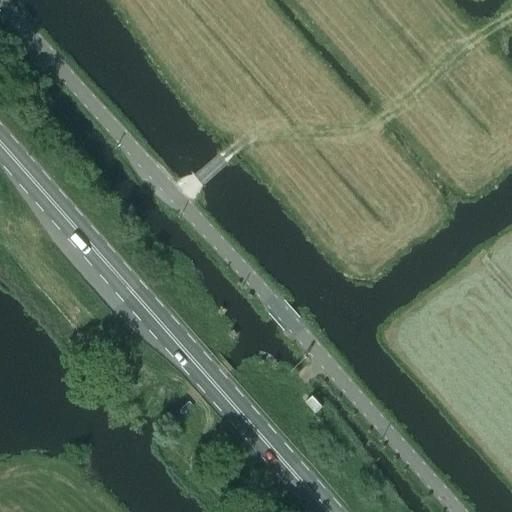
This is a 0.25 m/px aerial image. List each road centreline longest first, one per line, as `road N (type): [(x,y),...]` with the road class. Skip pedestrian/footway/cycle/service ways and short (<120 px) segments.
road 1 (unclassified): [(0,3),(456,511)]
road 2 (primary): [(327,511),(0,144)]
road 3 (track): [(242,144),(373,128),(511,16)]
